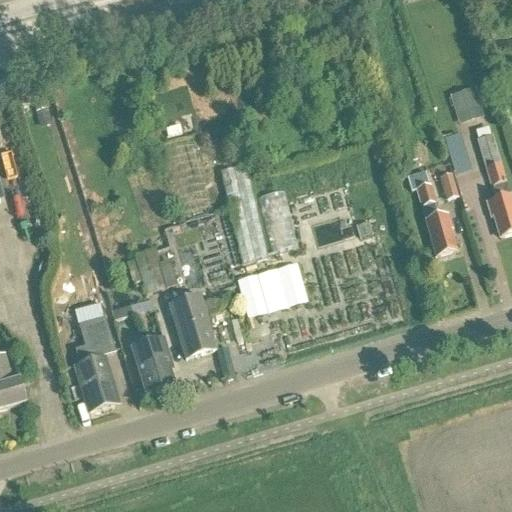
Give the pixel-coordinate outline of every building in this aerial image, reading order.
[(475,94),(450,101),(456,121),(481,114),(475,94)] [(43,104),(33,107),(36,117),(46,114),(43,104)] [(459,176),(474,171),(462,136),(448,140),(459,176)] [(509,202),(491,142),(478,147),(492,193),(495,192),(499,205),(486,209),(491,224),(495,223),(501,244),(511,240),(511,210),(509,202)] [(246,171),(221,176),(243,271),(268,265),(246,171)] [(429,192),(425,178),(407,184),(411,198),(416,196),(425,227),(432,248),(433,248),(437,263),(455,258),(449,236),(453,235),(448,220),(437,223),(433,210),(435,210),(430,191),(429,192)] [(447,207),(457,203),(451,181),(440,184),(447,207)] [(286,193),(266,198),(281,254),(301,248),(286,193)] [(165,296),(158,272),(154,257),(135,263),(136,266),(127,268),(133,289),(142,287),(147,301),(165,296)] [(158,272),(165,296),(177,293),(170,269),(158,272)] [(239,282),(251,322),(293,310),(281,270),(239,282)] [(185,365),(216,356),(200,303),(169,312),(185,365)] [(130,312),(112,317),(114,326),(133,321),(130,312)] [(115,356),(105,325),(79,334),(85,354),(75,357),(80,372),(76,373),(90,419),(113,412),(106,387),(111,386),(103,360),(115,356)] [(162,346),(132,355),(146,401),(173,392),(169,377),(172,376),(162,346)] [(0,416),(25,409),(18,386),(12,388),(4,360),(0,361),(0,416)]
